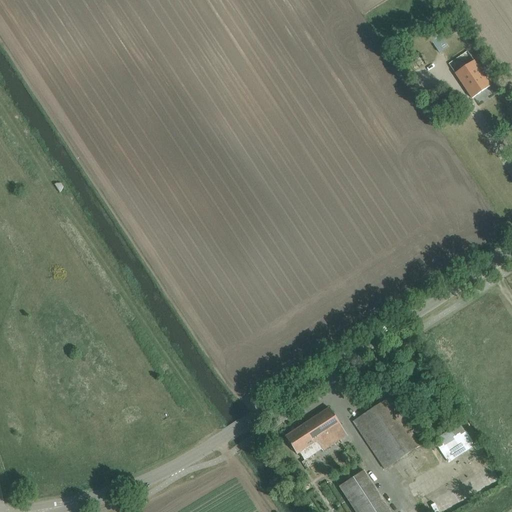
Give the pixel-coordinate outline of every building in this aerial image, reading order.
[(427,35),(439,53),(448,47),(436,29),(427,35)] [(491,86),(467,51),(448,64),(472,99),(491,86)] [(424,62),(423,57),(419,58),(419,56),(414,57),(416,64),(424,62)] [(58,186),(57,187),(63,196),(64,195),(67,189),(64,185),(58,186)] [(420,446),(389,398),(353,422),(384,469),(420,446)] [(329,408),(285,437),(297,455),(300,453),(305,460),(312,455),(307,448),(317,442),(322,450),(322,451),(347,435),(335,416),(329,408)] [(436,438),(447,455),(472,440),(461,423),(436,438)] [(339,488),(354,511),(392,511),(365,471),(339,488)]
